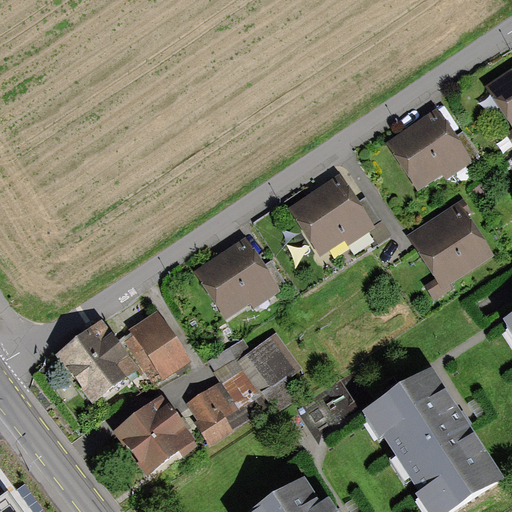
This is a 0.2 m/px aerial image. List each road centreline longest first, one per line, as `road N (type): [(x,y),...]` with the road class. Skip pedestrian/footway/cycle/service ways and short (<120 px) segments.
road 1 (residential): [(0,375),(511,29)]
road 2 (primary): [(99,511),(0,383)]
